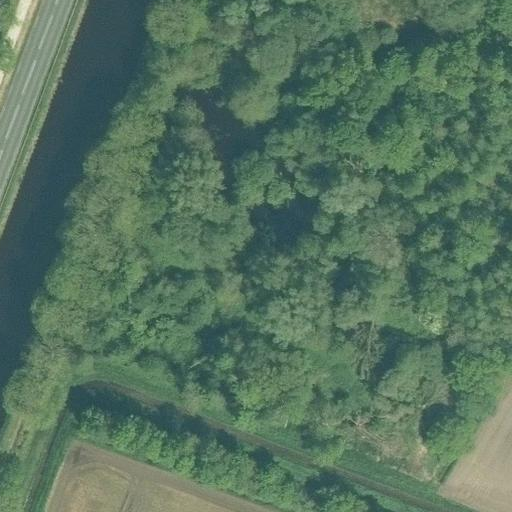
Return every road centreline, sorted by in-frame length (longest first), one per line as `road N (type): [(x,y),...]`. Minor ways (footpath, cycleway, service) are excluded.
road 1 (track): [(181,0),(0,473)]
road 2 (primary): [(0,159),(58,0)]
